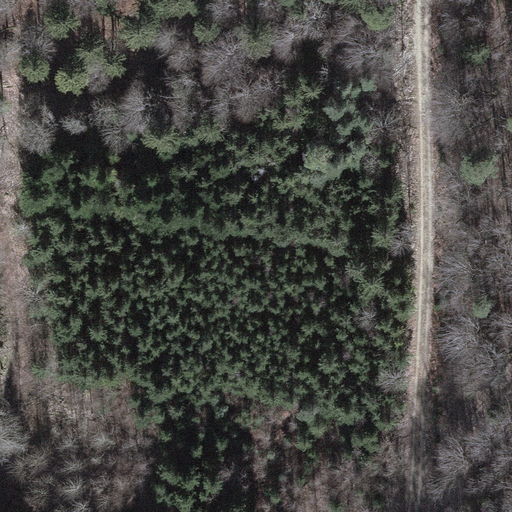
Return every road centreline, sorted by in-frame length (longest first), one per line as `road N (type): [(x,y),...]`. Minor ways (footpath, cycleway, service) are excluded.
road 1 (track): [(427,0),(409,511)]
road 2 (track): [(0,239),(14,288),(15,415),(0,485)]
